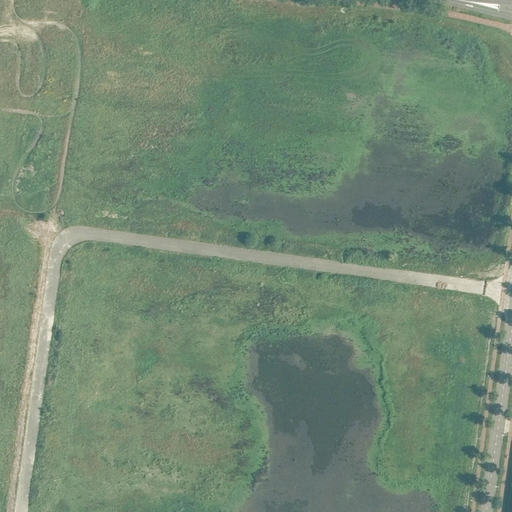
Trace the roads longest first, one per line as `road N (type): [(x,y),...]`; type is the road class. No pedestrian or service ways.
road 1 (unclassified): [(511,292),(79,232),(58,249),(20,511)]
road 2 (tertiary): [(486,511),(511,333)]
